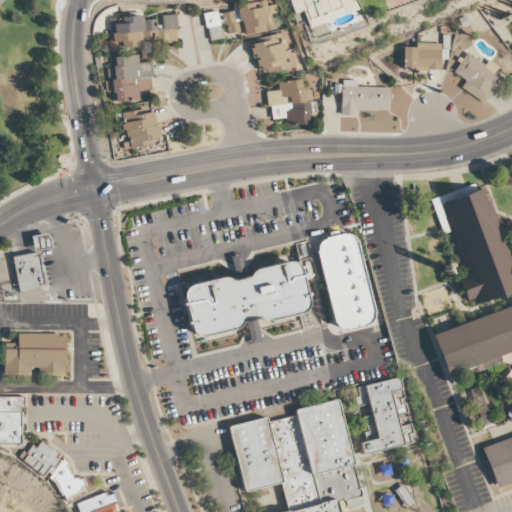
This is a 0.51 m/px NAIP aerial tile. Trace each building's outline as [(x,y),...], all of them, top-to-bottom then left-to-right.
[(275,29),(272,14),(277,13),(276,4),(268,5),(266,0),(264,0),(233,6),(234,9),(204,14),(209,40),(223,38),(221,24),(226,23),(228,34),(243,31),(244,34),(275,29)] [(289,0),(294,14),(303,11),(308,27),(355,11),(351,0),(289,0)] [(109,46),(177,42),(176,14),(162,15),(163,28),(157,29),(156,16),(108,19),(109,46)] [(296,67),(294,52),(284,54),(280,33),(251,39),(257,70),(268,68),(269,72),(296,67)] [(440,71),(440,43),(416,43),(416,47),(404,46),(403,68),(416,68),(416,70),(440,71)] [(486,62),(485,64),(466,52),(453,72),(465,80),(460,88),(484,103),(503,73),(486,62)] [(113,102),(139,99),(138,90),(152,89),(150,61),(139,62),(138,54),(114,56),(115,67),(105,68),(107,92),(112,91),(113,102)] [(311,124),(309,89),(302,89),(301,79),(277,81),(278,90),(268,91),(269,119),(285,118),(285,125),(311,124)] [(357,87),(357,80),(341,81),(341,115),(357,115),(356,110),(389,110),(389,86),(357,87)] [(125,147),(159,142),(153,106),(120,112),(125,147)] [(511,291),(511,305),(433,335),(448,375),(511,351),(511,239),(508,241),(487,187),(477,190),(475,183),(431,200),(443,234),(450,232),(467,278),(459,281),(467,299),(474,298),(477,303),(511,291)] [(51,247),(49,233),(31,236),(34,250),(51,247)] [(325,239),(325,238),(344,233),(344,234),(346,234),(348,234),(350,235),(353,236),(355,238),(356,240),(357,242),(358,242),(376,311),(375,311),(375,313),(375,315),(375,316),(374,318),(373,320),(370,323),(369,323),(368,324),(366,324),(367,325),(365,326),(364,326),(361,326),(360,327),(357,328),(356,329),(354,328),(354,329),(350,329),(349,330),(348,330),(348,329),(343,329),(341,329),(340,328),(339,328),(338,328),(337,326),(336,324),(335,323),(334,323),(317,251),(318,251),(317,249),(317,248),(318,246),(318,244),(319,243),(320,242),(321,241),(322,240),(323,240),(324,239),(325,239)] [(13,257),(37,253),(37,256),(41,255),(48,287),(19,292),(13,257)] [(191,285),(224,278),(227,278),(230,279),(233,281),(250,277),(251,274),(253,272),(256,270),(289,262),(292,262),(295,263),(297,265),(299,266),(300,267),(303,276),(306,293),(309,293),(310,299),(309,303),(308,307),(307,309),(304,312),(298,314),(267,321),(264,321),(261,321),(259,319),(243,322),(240,325),(237,328),(233,330),(205,337),(201,337),(197,336),(194,335),(193,332),(192,330),(184,296),(184,292),(186,289),(187,287),(189,286),(191,285)] [(18,333),(59,333),(59,336),(67,336),(66,376),(52,376),(39,376),(39,368),(31,368),(31,375),(4,376),(4,364),(5,364),(5,352),(5,349),(5,343),(18,343),(18,333)] [(365,386),(400,378),(405,398),(401,399),(402,405),(407,403),(409,412),(397,415),(400,427),(412,424),(414,433),(409,434),(412,443),(364,455),(361,443),(378,439),(365,386)] [(0,396),(24,397),(24,407),(20,407),(21,412),(21,417),(24,417),(24,423),(22,423),(21,444),(0,444),(0,396)] [(230,426),(265,418),(266,418),(267,418),(267,420),(268,423),(296,416),(295,412),(295,411),(296,410),(297,410),(335,400),(336,400),(337,400),(338,400),(338,401),(353,460),(354,460),(355,461),(355,462),(355,463),(354,464),(353,465),(360,489),(361,489),(361,491),(362,493),(362,494),(361,495),(362,496),(364,502),(364,503),(363,504),(349,507),(347,507),(346,506),(346,504),(345,500),(344,500),(343,499),(338,501),(340,511),(283,511),(287,511),(288,511),(281,483),(247,492),(246,492),(245,491),(244,490),(228,429),(228,428),(229,427),(230,426)] [(481,448),(511,436),(511,481),(496,488),(481,448)] [(41,440),(36,448),(32,445),(26,452),(23,450),(18,457),(43,476),(47,472),(50,475),(48,478),(53,481),(60,496),(62,495),(65,500),(81,491),(80,488),(85,486),(82,479),(80,480),(73,479),(66,466),(69,463),(63,459),(61,461),(57,458),(61,454),(41,440)] [(106,492),(107,496),(114,493),(118,502),(116,503),(120,511),(128,510),(128,511),(78,511),(75,504),(106,492)]
